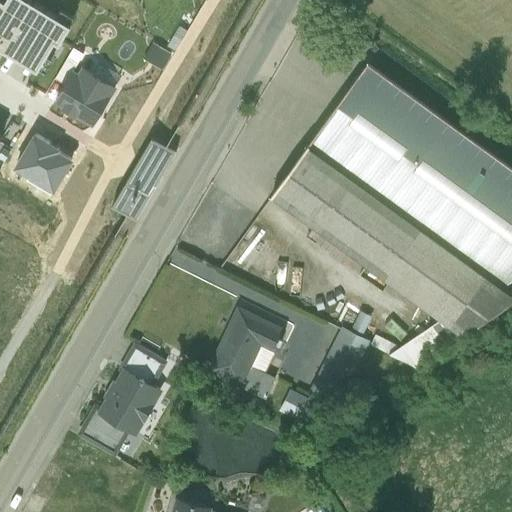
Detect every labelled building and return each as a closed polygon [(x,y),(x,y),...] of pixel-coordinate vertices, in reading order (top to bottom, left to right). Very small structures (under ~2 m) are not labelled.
[(71,23),(30,0),(6,0),(6,2),(2,0),(0,0),(0,45),(38,68),(55,39),(60,42),(71,23)] [(55,79),(65,85),(73,72),(84,54),(73,48),(55,79)] [(511,277),(511,167),(368,63),(272,194),(444,318),(463,332),(511,299),(511,293),(502,286),(503,284),(511,277)] [(65,85),(55,102),(93,124),(115,87),(92,73),(80,76),(73,72),(65,85)] [(36,135),(35,135),(16,167),(30,175),(27,181),(51,195),(72,160),(57,151),(59,148),(36,134),(36,135)] [(143,135),(111,207),(137,219),(170,147),(143,135)] [(285,330),(239,307),(210,368),(246,385),(247,383),(248,383),(255,367),(250,365),(261,341),(276,349),(280,342),(281,342),(283,337),(282,336),(285,330)] [(444,318),(391,351),(415,363),(463,332),(444,318)] [(343,328),(311,392),(336,405),(368,340),(343,328)] [(373,334),(370,344),(390,350),(393,340),(373,334)] [(166,361),(135,343),(120,368),(124,370),(125,368),(152,384),(166,361)] [(124,370),(117,383),(116,382),(115,384),(116,385),(110,395),(109,394),(108,396),(109,397),(101,410),(97,408),(87,425),(118,443),(128,427),(136,431),(143,418),(144,419),(145,417),(145,416),(151,404),(152,405),(153,403),(153,402),(160,389),(152,384),(125,368),(124,370)] [(118,443),(87,425),(80,436),(112,454),(118,443)] [(209,507),(177,498),(173,511),(214,511),(208,510),(209,507)] [(327,511),(323,503),(304,511),(327,511)]
